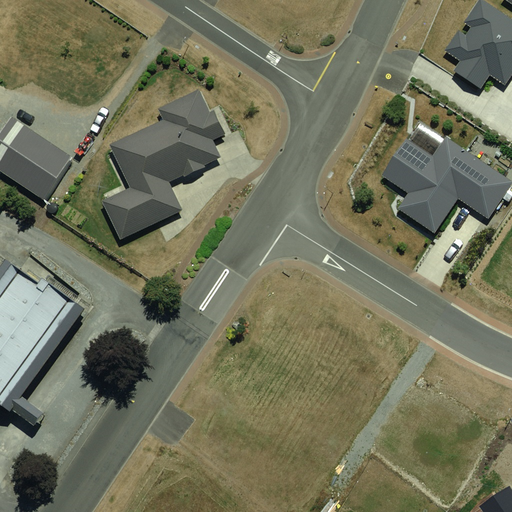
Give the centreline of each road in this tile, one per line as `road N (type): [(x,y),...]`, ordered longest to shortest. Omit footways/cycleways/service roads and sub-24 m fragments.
road 1 (residential): [(61,511),(267,212)]
road 2 (residential): [(267,212),(511,356)]
road 3 (residential): [(175,0),(332,103)]
road 4 (residential): [(267,212),(332,103)]
